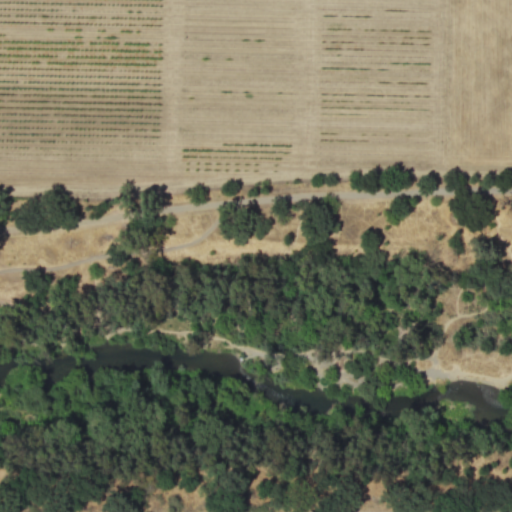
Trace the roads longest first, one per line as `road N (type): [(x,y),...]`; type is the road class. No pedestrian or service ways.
road 1 (track): [(511,188),(350,192),(0,228)]
road 2 (track): [(0,189),(159,189),(291,175),(511,175)]
